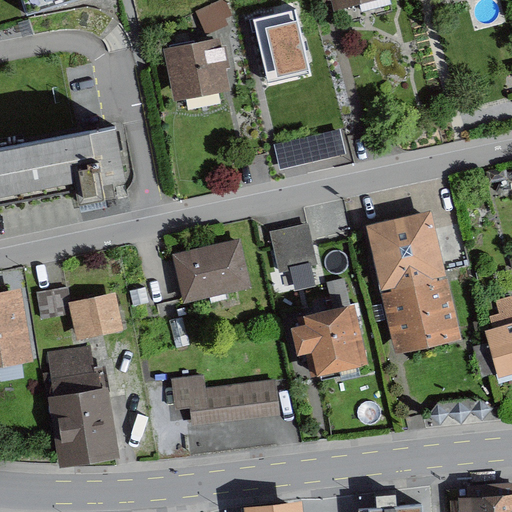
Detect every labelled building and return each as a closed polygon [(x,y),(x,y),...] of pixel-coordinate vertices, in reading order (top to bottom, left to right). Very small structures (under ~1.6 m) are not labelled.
[(20,0),(26,19),(88,0),(20,0)] [(331,0),(335,12),(385,0),(331,0)] [(217,6),(196,16),(206,37),(227,28),(217,6)] [(299,15),(246,27),(258,74),(310,62),(299,15)] [(218,44),(166,56),(178,103),(230,91),(218,44)] [(340,130),(277,141),(281,164),(344,153),(340,130)] [(114,133),(0,155),(0,200),(73,186),(76,203),(109,197),(123,179),(114,133)] [(369,232),(384,295),(442,282),(428,219),(369,232)] [(309,229),(271,240),(281,277),(319,267),(309,229)] [(239,246),(175,260),(184,303),(248,288),(239,246)] [(384,295),(396,351),(454,338),(442,282),(384,295)] [(145,291),(129,294),(133,313),(149,310),(145,291)] [(68,293),(40,298),(45,322),(72,317),(71,310),(68,293)] [(19,296),(0,298),(0,365),(30,360),(19,296)] [(114,299),(71,310),(72,317),(79,343),(123,333),(114,299)] [(511,307),(510,302),(497,306),(500,318),(493,320),(496,332),(489,334),(502,378),(511,375),(511,307)] [(302,329),(294,331),(299,356),(311,354),(315,376),(364,366),(352,309),(300,320),(302,329)] [(176,353),(190,349),(183,324),(169,328),(176,353)] [(87,353),(51,359),(54,379),(48,380),(63,466),(117,457),(107,400),(122,397),(118,374),(92,378),(87,353)] [(201,381),(174,384),(177,410),(193,409),(194,425),(278,416),(275,387),(203,395),(201,381)] [(433,401),(433,417),(484,415),(483,399),(433,401)] [(511,511),(511,496),(462,501),(463,511),(511,511)]
